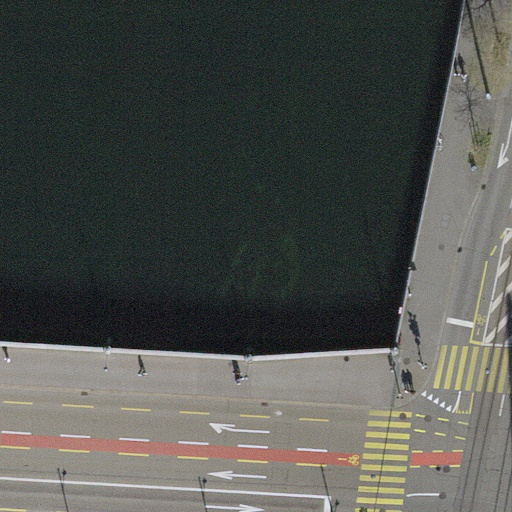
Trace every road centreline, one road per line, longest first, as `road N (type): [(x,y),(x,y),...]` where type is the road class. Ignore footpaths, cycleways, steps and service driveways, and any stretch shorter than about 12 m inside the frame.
road 1 (tertiary): [(489,476),(0,448)]
road 2 (tertiary): [(511,358),(489,476)]
